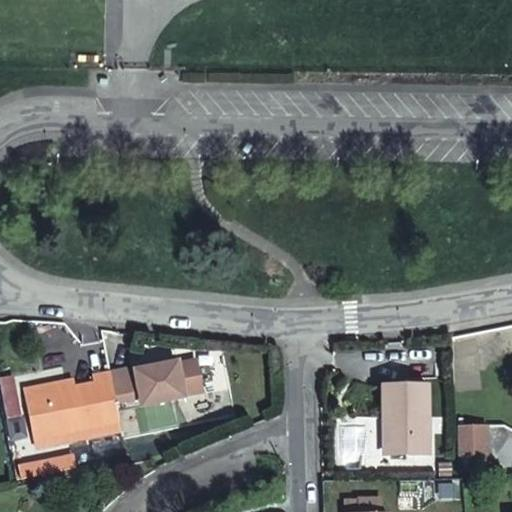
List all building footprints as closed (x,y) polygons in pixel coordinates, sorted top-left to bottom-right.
[(431,364),(430,350),(400,352),(400,366),(431,364)] [(144,370),(121,375),(126,405),(148,400),(149,408),(193,399),(192,394),(212,390),(207,366),(187,370),(186,364),(144,373),(144,370)] [(126,405),(121,375),(102,379),(104,386),(84,390),(59,395),(37,400),(46,440),(68,435),(130,421),(126,405)] [(59,395),(84,390),(82,383),(58,388),(36,393),(37,400),(59,395)] [(424,389),(380,389),(379,421),(385,420),(385,456),(424,456),(424,389)] [(454,430),(455,461),(482,460),(481,430),(454,430)] [(19,476),(75,465),(73,454),(16,465),(19,476)] [(486,464),(459,467),(460,482),(488,479),(486,464)]
